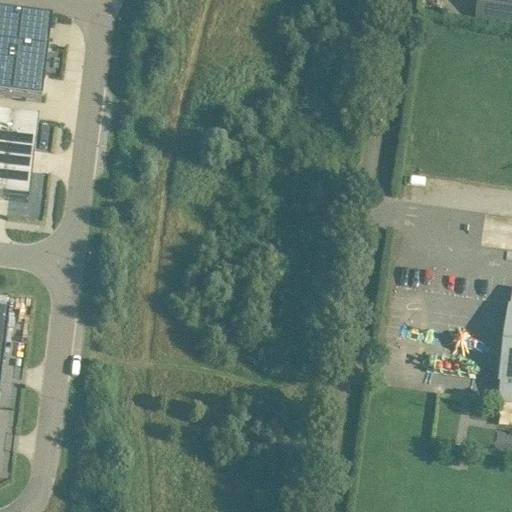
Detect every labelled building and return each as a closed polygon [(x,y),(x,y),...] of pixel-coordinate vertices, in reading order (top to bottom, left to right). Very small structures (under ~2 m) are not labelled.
[(511,0),(479,0),(476,21),(511,25),(511,0)] [(51,22),(0,15),(0,97),(40,103),(51,22)] [(0,200),(28,204),(38,121),(0,116),(0,200)] [(0,313),(0,384),(9,315),(0,313)] [(506,361),(500,404),(511,405),(511,317),(510,335),(506,361)]
